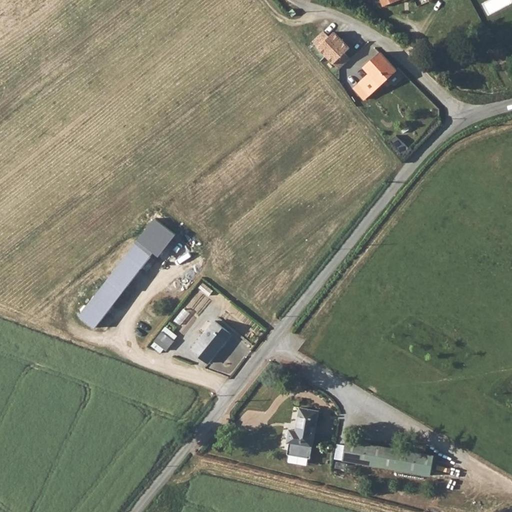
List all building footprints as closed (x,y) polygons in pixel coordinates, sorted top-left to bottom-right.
[(335,27),(323,36),(328,43),(342,60),(343,60),(348,66),(359,57),(354,51),(360,46),(345,29),(340,33),(335,27)] [(406,70),(389,55),(372,68),(377,74),(365,84),(374,95),(406,70)] [(155,217),(137,240),(154,253),(160,257),(178,234),(155,217)] [(81,316),(98,329),(154,253),(137,240),(81,316)] [(197,352),(211,363),(228,330),(220,324),(197,352)] [(228,330),(211,363),(214,365),(237,337),(228,330)] [(167,334),(159,343),(171,354),(179,345),(167,334)] [(299,432),(297,444),(323,448),(329,413),(310,410),(306,434),(299,432)] [(356,442),(352,462),(440,477),(443,457),(356,442)]
